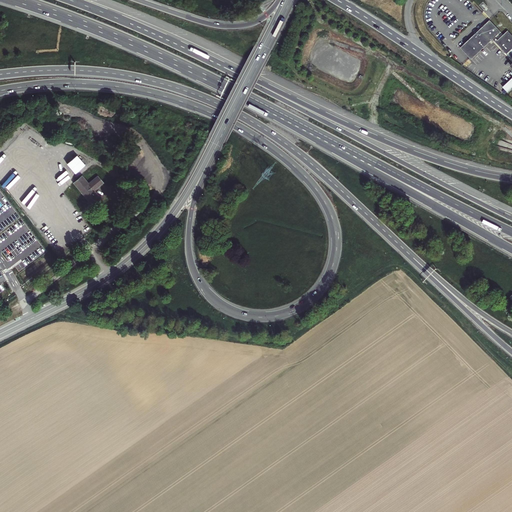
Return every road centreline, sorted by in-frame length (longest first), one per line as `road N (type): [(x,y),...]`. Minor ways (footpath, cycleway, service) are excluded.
road 1 (motorway): [(0,91),(73,83),(163,95),(238,126),(305,175),(333,218),(329,277),(293,310),(245,315),(210,296),(190,257),(192,209),(215,144)]
road 2 (trunk): [(0,74),(102,71),(220,104),(297,151),(404,250)]
road 3 (motorway): [(511,218),(182,47)]
road 4 (motorway): [(511,179),(394,145),(182,47)]
road 5 (motorway): [(204,76),(511,248)]
road 6 (motorway): [(204,76),(511,232)]
road 7 (secondary): [(215,144),(171,216),(135,255),(0,334)]
road 8 (track): [(308,0),(323,23),(498,123),(474,149)]
road 9 (motorway): [(508,112),(336,0)]
road 10 (motorway): [(17,0),(204,76)]
road 11 (secondary): [(287,0),(215,144)]
road 12 (motorway): [(278,0),(258,19),(231,25),(137,0)]
road 13 (trunk): [(404,250),(511,351)]
road 14 (trunk): [(404,250),(511,332)]
road 15 (motorway): [(182,47),(70,0)]
